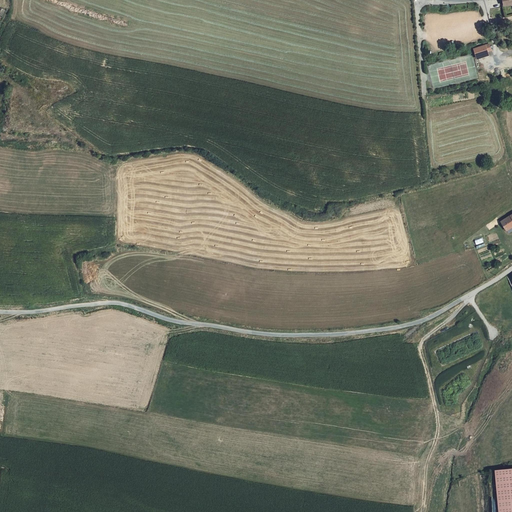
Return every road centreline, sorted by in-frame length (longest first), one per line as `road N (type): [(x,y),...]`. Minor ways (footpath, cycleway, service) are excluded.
road 1 (unclassified): [(511,267),(420,321),(342,334),(172,321),(116,301),(0,311)]
road 2 (track): [(421,511),(438,429),(418,345),(467,295),(495,336)]
